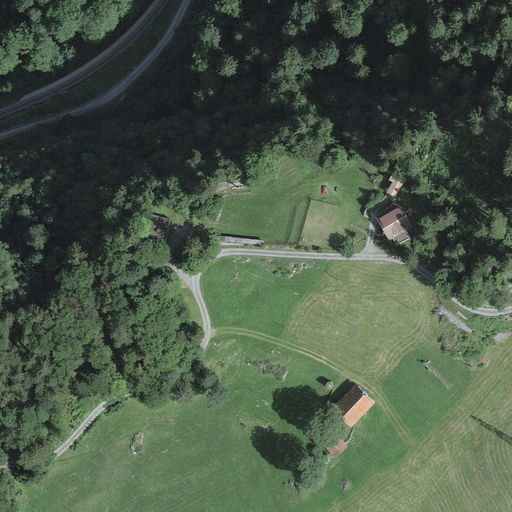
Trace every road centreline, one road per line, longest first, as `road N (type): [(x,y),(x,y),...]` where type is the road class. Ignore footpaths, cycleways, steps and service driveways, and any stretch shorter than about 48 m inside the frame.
road 1 (track): [(511,307),(475,309),(396,258),(215,253),(197,269),(206,331),(187,367),(123,393),(52,456),(0,464)]
road 2 (track): [(0,139),(54,124),(121,85),(169,37),(186,0)]
